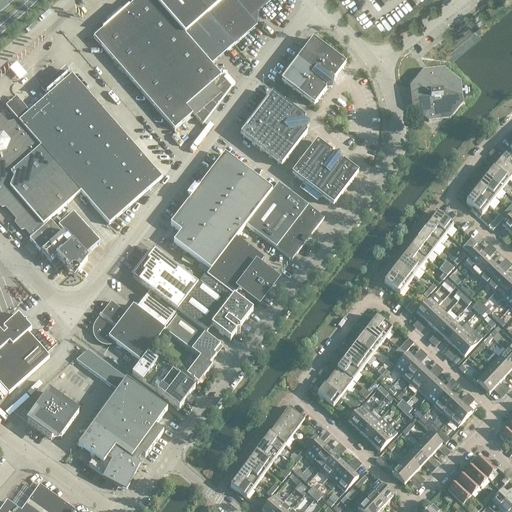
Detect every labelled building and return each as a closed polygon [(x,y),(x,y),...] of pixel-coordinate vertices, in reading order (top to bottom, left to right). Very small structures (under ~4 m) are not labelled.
[(231,89),(211,66),(185,36),(153,0),(137,0),(93,38),(174,131),(192,115),(202,126),(231,89)] [(153,0),(185,36),(225,0),(153,0)] [(225,0),(185,36),(211,66),(257,26),(250,19),(271,0),(225,0)] [(441,43),(445,48),(449,52),(473,33),(465,23),(441,43)] [(310,43),(292,68),(283,79),(284,84),(311,105),(316,104),(326,92),(325,91),(327,88),(329,88),(331,86),(330,84),(333,81),(334,81),(343,69),(343,64),(316,43),(310,43)] [(412,89),(416,90),(419,105),(414,108),(419,106),(420,115),(426,120),(429,122),(442,121),(445,120),(450,120),(463,104),(462,97),(461,84),(460,83),(444,70),(430,71),(430,72),(425,76),(424,74),(425,76),(415,85),(416,90),(412,89)] [(42,149),(81,193),(109,226),(162,180),(72,76),(70,77),(65,72),(48,87),(43,91),(48,96),(23,118),(19,122),(42,149)] [(470,83),(461,84),(462,97),(471,96),(470,83)] [(269,97),(242,133),(240,136),(281,168),(307,134),(306,129),(307,128),(307,126),(306,125),(305,120),(275,96),(269,97)] [(30,237),(42,227),(10,191),(14,182),(10,177),(42,149),(19,122),(18,121),(8,123),(1,116),(0,116),(0,207),(1,209),(5,208),(16,220),(14,224),(21,232),(25,231),(30,237)] [(335,156),(328,151),(317,142),(291,175),(333,207),(358,174),(340,160),(339,156),(335,156)] [(489,155),(493,158),(499,151),(495,148),(489,155)] [(42,227),(80,194),(81,193),(42,149),(10,177),(14,182),(10,191),(42,227)] [(511,154),(509,152),(504,157),(502,155),(498,158),(511,170),(511,154)] [(211,272),(272,192),(224,155),(199,189),(198,188),(196,190),(197,192),(191,200),(189,199),(188,201),(189,202),(170,226),(181,234),(173,243),(211,272)] [(511,176),(511,170),(498,158),(495,162),(497,164),(493,170),(508,182),(511,176)] [(508,182),(493,170),(489,174),(487,173),(484,177),(501,191),(508,182)] [(501,191),(484,177),(481,181),(483,182),(479,187),(495,199),(501,191)] [(246,226),(292,261),(305,244),(309,245),(308,240),(311,236),(324,219),(278,184),(246,226)] [(495,199),(479,187),(476,191),(474,190),(471,194),(488,208),(495,199)] [(488,208),(471,194),(468,198),(469,199),(466,204),(481,216),(488,208)] [(64,234),(80,252),(85,258),(100,244),(73,214),(58,228),(64,234)] [(432,218),(429,222),(446,236),(453,227),(437,215),(434,220),(432,218)] [(511,215),(501,227),(510,234),(511,231),(511,215)] [(499,216),(488,228),(492,232),(503,220),(499,216)] [(29,240),(40,252),(61,234),(50,222),(29,240)] [(424,232),(440,244),(446,236),(429,222),(425,226),(427,228),(424,232)] [(419,235),(415,239),(433,253),(440,244),(424,232),(420,237),(419,235)] [(70,273),(78,273),(87,260),(85,258),(80,252),(64,234),(41,254),(50,264),(57,258),(70,273)] [(414,245),(411,249),(426,262),(427,261),(431,264),(437,257),(432,254),(433,253),(415,239),(412,243),(414,245)] [(469,254),(477,245),(471,239),(463,248),(469,254)] [(207,278),(234,298),(240,290),(259,304),(265,295),(267,296),(269,294),(270,293),(268,292),(271,287),(275,283),(257,269),(264,261),(236,240),(207,278)] [(405,252),(402,257),(420,270),(426,262),(411,249),(407,254),(405,252)] [(485,258),(476,250),(463,265),(471,272),(485,258)] [(150,292),(143,301),(136,309),(165,331),(178,314),(179,314),(177,313),(198,286),(153,252),(133,278),(150,292)] [(455,256),(450,261),(453,264),(456,267),(461,262),(458,259),(455,256)] [(397,266),(413,279),(420,270),(402,257),(399,261),(401,262),(397,266)] [(485,258),(471,272),(479,280),(492,265),(485,258)] [(499,267),(506,273),(511,266),(511,265),(505,259),(499,267)] [(57,271),(62,267),(57,261),(52,266),(57,271)] [(445,262),(439,271),(443,274),(446,277),(454,269),(445,262)] [(492,265),(479,280),(487,287),(500,272),(492,265)] [(392,270),(389,274),(407,287),(413,279),(397,266),(394,271),(392,270)] [(500,272),(487,287),(495,294),(508,280),(500,272)] [(388,279),(384,284),(400,296),(407,287),(389,274),(386,278),(388,279)] [(205,276),(198,286),(177,313),(179,314),(206,335),(212,328),(230,342),(236,334),(240,334),(239,330),(253,313),(234,298),(207,278),(205,276)] [(456,280),(452,276),(449,279),(457,287),(461,283),(457,280),(456,280)] [(511,283),(508,280),(495,294),(502,302),(511,291),(511,283)] [(447,281),(441,287),(450,295),(455,289),(447,281)] [(511,291),(502,302),(510,309),(511,307),(511,291)] [(430,300),(416,314),(421,319),(424,322),(438,307),(442,303),(434,295),(430,300)] [(116,345),(140,364),(148,354),(165,332),(133,307),(127,315),(111,303),(95,323),(94,325),(93,327),(93,328),(93,329),(93,331),(93,332),(93,333),(93,334),(93,335),(93,336),(93,337),(94,339),(95,340),(96,342),(97,342),(98,344),(99,344),(100,345),(102,346),(103,346),(105,347),(107,347),(109,347),(111,347),(111,346),(113,346),(115,345),(116,345)] [(408,312),(411,315),(416,310),(410,305),(406,310),(408,312)] [(438,307),(424,322),(432,329),(446,315),(438,307)] [(220,346),(178,314),(165,331),(200,358),(186,376),(198,385),(212,367),(210,365),(216,356),(214,354),(220,346)] [(13,347),(28,334),(32,330),(18,315),(0,331),(0,350),(9,343),(13,347)] [(446,315),(432,329),(440,337),(454,322),(446,315)] [(371,322),(368,326),(385,340),(392,331),(376,318),(373,323),(371,322)] [(454,322),(440,337),(448,344),(462,329),(454,322)] [(466,325),(462,329),(448,344),(456,352),(474,332),(466,325)] [(363,336),(379,348),(385,340),(368,326),(365,330),(366,332),(363,336)] [(497,328),(494,332),(490,336),(493,339),(501,331),(497,328)] [(482,340),(474,332),(456,352),(464,359),(482,340)] [(50,358),(28,334),(13,347),(9,343),(0,350),(0,385),(9,395),(50,358)] [(372,357),(379,348),(363,336),(360,341),(358,339),(355,343),(372,357)] [(493,339),(490,336),(482,344),(485,347),(493,339)] [(414,345),(409,340),(400,350),(405,354),(414,345)] [(350,353),(366,365),(372,357),(355,343),(352,347),(353,349),(350,353)] [(482,344),(479,347),(475,352),(478,355),(485,347),(482,344)] [(414,357),(421,364),(428,356),(421,350),(414,357)] [(125,380),(87,352),(76,362),(116,391),(125,380)] [(511,372),(511,371),(511,357),(506,352),(499,360),(511,372)] [(359,374),(366,365),(350,353),(346,358),(345,356),(342,361),(359,374)] [(142,382),(179,411),(195,390),(148,354),(140,364),(132,375),(142,382)] [(402,377),(416,363),(407,355),(394,370),(402,377)] [(504,380),(511,372),(499,360),(491,368),(504,380)] [(335,369),(353,383),(359,374),(342,361),(338,365),(340,366),(337,370),(335,369)] [(410,385),(423,370),(416,363),(402,377),(410,385)] [(429,371),(436,379),(444,372),(437,364),(429,371)] [(383,368),(378,373),(381,376),(385,379),(389,374),(387,373),(386,371),(383,368)] [(497,387),(504,380),(491,368),(484,375),(497,387)] [(329,377),(328,378),(346,391),(353,383),(335,369),(332,373),(334,374),(331,379),(329,377)] [(418,392),(431,378),(423,370),(410,385),(418,392)] [(489,396),(497,387),(484,375),(480,372),(473,380),(489,396)] [(322,386),(340,400),(346,391),(328,378),(325,382),(327,383),(324,387),(322,386)] [(426,400),(439,385),(431,378),(418,392),(426,400)] [(446,388),(453,393),(459,384),(451,379),(446,388)] [(78,447),(80,448),(95,459),(89,467),(104,478),(102,481),(126,493),(140,466),(137,464),(142,457),(145,459),(163,434),(155,428),(167,411),(126,381),(78,447)] [(502,399),(510,391),(502,383),(494,391),(502,399)] [(439,385),(426,400),(433,407),(447,392),(439,385)] [(317,397),(333,409),(335,410),(342,401),(340,400),(322,386),(319,390),(321,392),(317,397)] [(363,389),(358,394),(365,400),(370,395),(367,392),(366,393),(363,389)] [(374,409),(380,403),(385,408),(389,403),(377,391),(366,402),(374,409)] [(447,392),(433,407),(441,414),(455,400),(447,392)] [(61,439),(63,436),(79,415),(49,394),(27,423),(51,441),(53,438),(59,437),(61,439)] [(455,400),(441,414),(449,422),(463,407),(455,400)] [(366,404),(361,408),(348,423),(356,431),(370,416),(369,416),(373,411),(366,404)] [(463,407),(449,422),(458,430),(471,415),(473,413),(469,409),(467,411),(466,410),(463,407)] [(282,418),(298,430),(304,421),(288,409),(285,414),(283,413),(280,417),(282,418)] [(356,431),(364,438),(381,420),(373,412),(370,416),(356,431)] [(413,416),(415,417),(420,421),(423,418),(416,412),(413,416)] [(275,427),(291,439),(298,430),(282,418),(278,423),(276,422),(273,426),(275,427)] [(428,423),(423,418),(420,421),(428,429),(432,424),(429,421),(428,423)] [(364,438),(372,445),(389,427),(381,420),(364,438)] [(428,429),(431,432),(436,436),(439,433),(440,431),(432,424),(428,429)] [(269,436),(285,448),(291,439),(275,427),(272,432),(270,430),(267,434),(269,436)] [(397,435),(389,427),(372,445),(380,453),(397,435)] [(511,433),(508,430),(500,439),(511,450),(511,433)] [(445,445),(447,443),(446,438),(439,432),(439,433),(436,436),(445,445)] [(442,446),(429,434),(421,443),(434,455),(442,446)] [(261,443),(279,456),(285,448),(269,436),(265,440),(264,439),(261,443)] [(313,464),(326,449),(318,442),(304,456),(313,464)] [(256,453),(272,465),(279,456),(261,443),(258,447),(259,449),(256,453)] [(427,462),(434,455),(421,443),(414,450),(427,462)] [(321,471),(334,457),(326,449),(313,464),(321,471)] [(419,470),(427,462),(414,450),(407,458),(419,470)] [(248,461),(266,474),(272,465),(256,453),(253,458),(251,456),(248,461)] [(328,479),(342,464),(334,457),(321,471),(328,479)] [(349,465),(358,475),(365,469),(356,458),(349,465)] [(412,478),(419,470),(407,458),(399,466),(412,478)] [(473,466),(487,480),(496,472),(482,458),(473,466)] [(243,471),(259,482),(266,474),(248,461),(245,465),(247,466),(243,471)] [(336,486),(350,472),(342,464),(328,479),(336,486)] [(404,486),(412,478),(399,466),(391,474),(404,486)] [(479,489),(487,480),(473,466),(465,475),(479,489)] [(235,478),(253,491),(259,482),(243,471),(240,475),(238,474),(235,478)] [(345,494),(358,479),(350,472),(336,486),(345,494)] [(409,481),(417,489),(425,481),(417,474),(409,481)] [(456,484),(471,498),(479,489),(465,475),(456,484)] [(253,491),(235,478),(232,482),(234,483),(230,488),(246,500),(253,491)] [(310,491),(315,496),(318,492),(317,492),(321,488),(317,484),(310,491)] [(462,507),(471,498),(456,484),(448,493),(462,507)] [(21,506),(31,489),(24,485),(14,502),(21,506)] [(299,489),(298,490),(303,494),(307,490),(302,485),(299,489)] [(373,495),(385,507),(393,498),(380,486),(373,495)] [(74,511),(39,487),(21,511),(19,511),(7,503),(0,511),(74,511)] [(352,490),(349,493),(345,498),(348,501),(350,503),(357,495),(352,490)] [(498,511),(511,498),(511,491),(511,490),(506,495),(503,492),(489,506),(489,509),(491,511),(498,511)] [(375,511),(380,511),(385,507),(373,495),(365,502),(375,511)] [(276,511),(283,504),(275,497),(262,511),(276,511)] [(511,511),(511,498),(498,511),(511,511)] [(375,511),(365,502),(358,510),(359,511),(375,511)]
